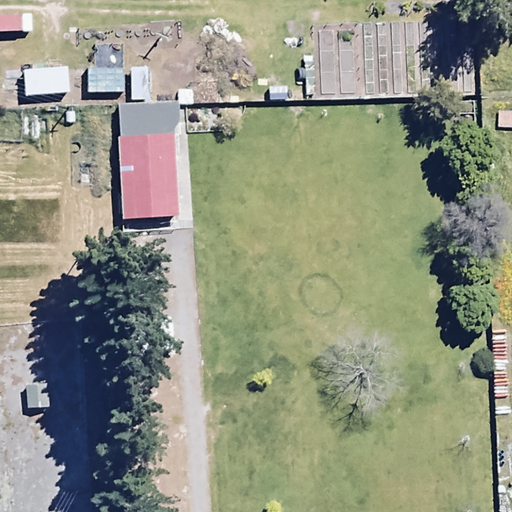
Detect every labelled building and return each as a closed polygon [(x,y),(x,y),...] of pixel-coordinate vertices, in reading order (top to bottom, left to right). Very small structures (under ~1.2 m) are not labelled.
[(151,64),(130,64),(131,96),(153,96),(151,64)] [(20,72),(22,100),(81,97),(80,81),(65,82),(64,69),(20,72)] [(86,73),(86,96),(122,95),(121,72),(86,73)] [(121,136),(118,136),(123,219),(180,216),(174,129),(180,122),(179,100),(119,103),(121,136)] [(24,385),(47,384),(46,361),(23,362),(24,385)] [(22,385),(21,362),(0,362),(1,386),(22,385)] [(47,389),(24,390),(24,412),(47,411),(47,389)] [(22,412),(22,390),(1,391),(1,412),(22,412)]
